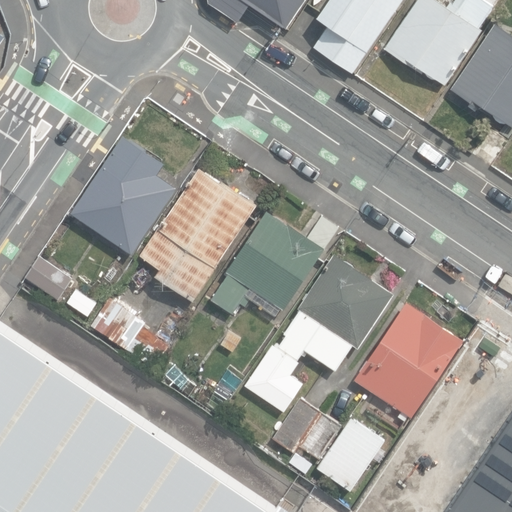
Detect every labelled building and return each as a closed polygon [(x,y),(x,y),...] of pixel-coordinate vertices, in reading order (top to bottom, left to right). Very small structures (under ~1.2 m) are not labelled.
[(210,0),(211,3),(240,23),(251,5),(289,30),(309,0),(210,0)] [(329,24),(314,46),(355,74),(406,0),(332,0),(320,17),(329,24)] [(441,0),(417,0),(386,48),(423,73),(426,70),(427,72),(428,74),(431,77),(434,78),(437,78),(447,85),(485,29),(482,27),(497,5),(495,5),(498,0),(456,0),(455,3),(452,1),(450,6),(441,0)] [(511,31),(498,22),(452,88),(482,108),(483,105),(495,113),(495,116),(498,120),(503,122),(509,123),(511,124),(511,31)] [(474,152),(493,165),(511,139),(492,125),(474,152)] [(166,163),(125,135),(72,212),(133,254),(178,187),(159,174),(166,163)] [(157,276),(197,302),(260,204),(201,168),(143,255),(162,268),(157,276)] [(258,290),(286,308),(328,247),(268,211),(227,271),(231,273),(214,299),(236,312),(243,302),(249,306),(258,290)] [(305,381),(294,374),(303,360),(301,359),(306,351),(338,370),(355,345),(360,348),(396,293),(337,254),(299,308),(301,310),(286,332),(288,334),(282,343),(278,341),(277,344),(274,342),(246,384),(286,411),(305,381)] [(26,276),(60,299),(74,278),(41,256),(26,276)] [(68,302),(89,316),(98,302),(77,289),(68,302)] [(156,366),(172,343),(145,326),(148,320),(112,297),(93,325),(156,366)] [(356,379),(412,417),(467,339),(409,301),(356,379)] [(304,511),(306,511),(285,497),(277,508),(3,322),(0,326),(0,511),(304,511)] [(223,344),(233,351),(243,337),(231,329),(223,344)] [(511,392),(473,365),(415,449),(421,453),(417,459),(445,479),(440,487),(453,496),(511,411),(511,392)] [(301,445),(321,457),(343,424),(302,397),(275,437),(297,452),(301,445)] [(338,438),(318,466),(353,490),(387,438),(353,416),(338,438)] [(511,511),(511,421),(480,470),(506,487),(490,511),(511,511)] [(387,511),(405,487),(387,474),(363,506),(371,511),(387,511)] [(429,511),(434,506),(420,496),(408,511),(429,511)]
